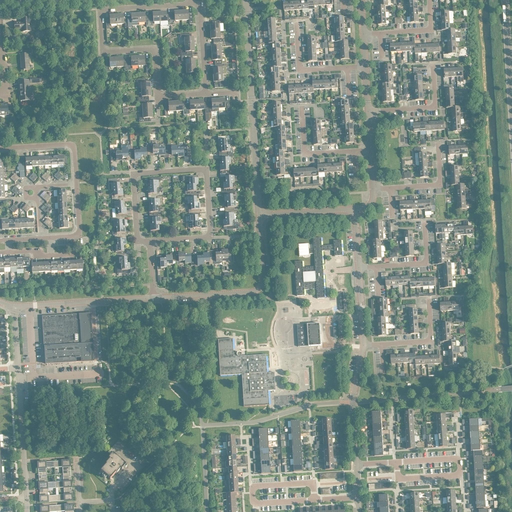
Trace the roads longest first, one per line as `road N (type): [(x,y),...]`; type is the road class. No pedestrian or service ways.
road 1 (residential): [(189,3),(103,7),(103,46),(154,50),(156,92),(205,92)]
road 2 (tertiary): [(259,217),(245,0)]
road 3 (residential): [(141,172),(207,174),(207,238),(150,242)]
road 4 (tertiary): [(153,297),(258,289),(259,217)]
road 5 (residential): [(315,499),(251,502),(250,492),(250,485),(315,481)]
road 6 (residential): [(394,462),(458,458),(459,475),(395,478)]
road 7 (tertiary): [(14,304),(153,297)]
road 8 (unclassified): [(17,367),(25,496)]
